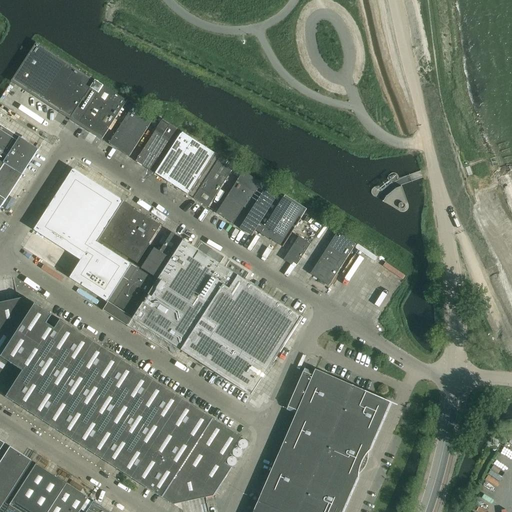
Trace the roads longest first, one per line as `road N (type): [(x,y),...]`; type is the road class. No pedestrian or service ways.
road 1 (unclassified): [(0,246),(71,138),(320,308)]
road 2 (unclassified): [(267,430),(0,255)]
road 3 (tertiary): [(448,239),(393,0)]
road 4 (unclassified): [(146,511),(0,416)]
road 5 (unclassified): [(352,511),(414,367)]
road 6 (tertiary): [(426,511),(455,374)]
road 7 (tertiary): [(455,374),(448,239)]
road 8 (unclassified): [(448,239),(466,241),(511,349)]
road 9 (unclassified): [(267,430),(320,308)]
